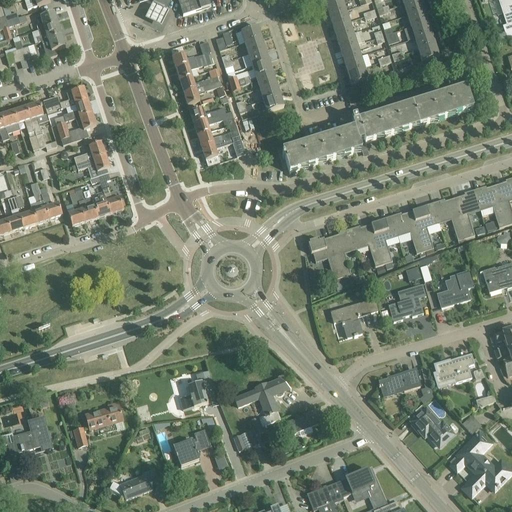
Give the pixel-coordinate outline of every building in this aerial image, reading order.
[(23,0),(27,11),(41,6),(51,3),(49,0),(23,0)] [(208,0),(140,0),(141,2),(146,0),(153,0),(154,2),(166,8),(170,1),(174,0),(177,0),(183,17),(201,11),(211,8),(208,0)] [(420,0),(404,6),(407,18),(424,12),(420,0)] [(499,1),(493,3),(497,17),(503,15),(507,27),(503,28),(505,34),(511,31),(511,0),(500,0),(498,1),(499,1)] [(346,12),(342,1),(325,6),(329,18),(346,12)] [(163,31),(172,11),(166,8),(154,2),(145,23),(163,31)] [(379,18),(385,16),(382,9),(376,11),(379,18)] [(349,24),(346,12),(329,18),(333,29),(349,24)] [(411,29),(428,24),(424,12),(407,18),(411,29)] [(7,23),(19,19),(17,13),(5,17),(7,23)] [(37,27),(38,32),(58,25),(54,14),(40,18),(43,25),(37,27)] [(9,29),(20,25),(27,23),(25,17),(19,19),(7,23),(9,29)] [(353,35),(349,24),(333,29),(337,41),(353,35)] [(428,24),(411,29),(415,40),(431,34),(428,24)] [(43,42),(61,36),(58,25),(38,32),(40,38),(37,39),(38,43),(38,44),(42,43),(43,43),(43,42)] [(245,45),(261,40),(258,28),(241,33),(245,45)] [(392,35),(385,37),(387,43),(388,47),(399,44),(396,34),(392,35)] [(431,34),(415,40),(418,52),(435,46),(431,34)] [(340,52),(357,47),(353,35),(337,41),(340,52)] [(56,52),(65,48),(61,36),(43,43),(42,43),(48,61),(49,61),(58,58),(56,52)] [(216,42),(219,53),(226,51),(223,39),(216,42)] [(265,51),(261,40),(245,45),(248,56),(265,51)] [(22,49),(23,49),(20,43),(14,45),(16,49),(16,51),(20,63),(26,61),(22,49)] [(176,71),(211,59),(210,55),(211,55),(207,44),(199,47),(203,57),(194,60),(193,59),(186,61),(182,48),(171,51),(173,58),(172,59),(176,71)] [(435,46),(418,52),(422,64),(439,58),(435,46)] [(361,58),(357,47),(340,52),(344,64),(361,58)] [(31,60),(28,50),(27,48),(23,49),(22,49),(26,61),(31,60)] [(15,65),(20,63),(16,51),(11,53),(15,65)] [(252,68),(269,62),(265,51),(248,56),(252,68)] [(9,67),(15,65),(11,53),(5,55),(9,67)] [(393,63),(399,62),(397,55),(391,57),(393,63)] [(364,70),(361,58),(344,64),(348,75),(364,70)] [(204,69),(213,66),(211,59),(176,71),(180,83),(192,79),(190,73),(197,71),(197,70),(203,68),(204,69)] [(256,80),(273,74),(269,62),(252,68),(254,73),(248,75),(249,78),(250,81),(256,80)] [(368,81),(364,70),(348,75),(351,87),(368,81)] [(260,91),(276,86),(273,74),(256,80),(260,91)] [(240,92),(237,82),(236,78),(228,81),(233,94),(240,92)] [(219,84),(217,79),(194,86),(192,79),(180,83),(184,95),(219,84)] [(198,96),(220,89),(219,84),(184,95),(188,107),(200,103),(198,96)] [(263,102),(280,97),(276,86),(260,91),(263,102)] [(473,111),(470,102),(466,89),(358,123),(356,118),(352,120),(353,125),(352,125),(354,130),(282,153),(284,156),(282,157),(283,160),(285,159),(289,174),(361,152),(363,157),(367,155),(364,145),(473,111)] [(47,116),(54,114),(76,107),(88,102),(84,90),(66,95),(69,102),(60,105),(57,98),(43,103),(47,116)] [(267,114),(284,109),(280,97),(263,102),(267,114)] [(78,113),(64,118),(65,124),(92,115),(88,102),(76,107),(78,113)] [(43,117),(42,114),(39,104),(26,108),(36,137),(42,135),(39,126),(48,123),(46,116),(43,117)] [(28,135),(34,133),(26,108),(14,113),(18,125),(24,123),(28,135)] [(194,126),(226,116),(224,110),(204,116),(202,110),(190,114),(194,126)] [(20,132),(18,125),(14,113),(1,117),(8,136),(20,132)] [(235,126),(233,119),(231,114),(194,126),(198,138),(210,134),(208,127),(223,123),(225,129),(229,128),(235,126)] [(88,139),(86,132),(96,128),(92,115),(76,120),(80,131),(69,134),(65,124),(56,127),(63,147),(88,139)] [(9,141),(8,136),(1,117),(0,116),(0,134),(3,143),(9,141)] [(239,138),(237,133),(235,126),(229,128),(231,135),(212,141),(210,134),(198,138),(202,150),(239,138)] [(42,135),(36,137),(40,151),(46,149),(47,149),(46,146),(42,135)] [(40,151),(36,137),(29,139),(33,153),(40,151)] [(239,138),(202,150),(205,162),(218,158),(215,151),(234,145),(239,159),(245,157),(239,138)] [(14,157),(19,155),(20,155),(16,143),(10,145),(14,157)] [(76,167),(106,157),(102,144),(89,148),(91,154),(74,160),(76,167)] [(106,157),(76,167),(78,173),(95,167),(97,174),(110,170),(106,157)] [(20,177),(33,174),(31,165),(18,167),(20,177)] [(49,180),(46,170),(40,172),(43,182),(49,180)] [(100,183),(104,195),(111,216),(124,212),(119,199),(113,201),(106,183),(110,182),(108,175),(98,179),(100,183)] [(506,184),(495,188),(507,227),(511,225),(511,214),(509,204),(511,202),(511,180),(505,182),(506,184)] [(50,222),(40,191),(39,191),(37,185),(30,187),(36,205),(31,206),(33,213),(37,226),(50,222)] [(482,190),(473,192),(480,213),(492,209),(499,230),(507,227),(495,188),(481,192),(481,190),(482,190)] [(58,205),(52,207),(48,195),(47,195),(45,189),(40,191),(50,222),(62,218),(58,205)] [(90,196),(83,198),(80,190),(74,192),(77,200),(85,224),(98,220),(92,202),(90,196)] [(465,197),(453,201),(466,240),(474,238),(467,217),(480,213),(473,192),(464,195),(465,197)] [(98,220),(111,216),(104,195),(98,197),(99,200),(92,202),(98,220)] [(14,199),(18,211),(24,209),(20,197),(14,199)] [(24,230),(20,217),(18,211),(14,199),(8,201),(12,213),(11,213),(13,220),(7,222),(11,234),(24,230)] [(72,228),(85,224),(77,200),(71,202),(75,214),(68,216),(72,228)] [(440,203),(432,205),(439,226),(451,222),(458,243),(466,240),(453,201),(440,205),(440,203),(441,203),(440,203)] [(428,237),(441,233),(439,226),(432,205),(424,208),(425,208),(426,209),(412,214),(425,253),(433,250),(428,237)] [(24,230),(37,226),(33,213),(20,217),(24,230)] [(401,215),(391,218),(398,239),(411,235),(417,255),(425,253),(412,214),(401,217),(401,215)] [(385,222),(371,227),(384,266),(392,264),(385,243),(398,239),(391,218),(383,221),(384,221),(385,222)] [(7,222),(0,224),(0,222),(0,237),(11,234),(7,222)] [(484,225),(487,235),(496,232),(494,223),(484,225)] [(376,269),(384,266),(371,227),(360,230),(359,228),(350,231),(356,252),(369,248),(376,269)] [(483,228),(475,231),(477,237),(485,235),(483,228)] [(330,240),(343,280),(351,277),(344,256),(356,252),(350,231),(342,234),(343,234),(343,235),(330,240)] [(508,237),(500,237),(497,239),(497,243),(500,246),(508,246),(510,244),(510,240),(508,237)] [(310,246),(308,247),(311,256),(313,256),(316,265),(327,261),(334,282),(342,280),(330,240),(319,243),(318,241),(309,244),(310,246)] [(417,264),(421,276),(428,273),(426,267),(432,265),(430,260),(417,264)] [(490,285),(486,286),(489,296),(490,296),(489,295),(500,292),(501,292),(500,289),(506,288),(507,292),(508,292),(507,290),(511,289),(511,266),(495,271),(494,270),(480,275),(486,273),(490,285)] [(412,279),(408,280),(409,284),(422,280),(419,269),(410,272),(412,279)] [(474,288),(472,279),(470,272),(455,277),(456,280),(445,283),(448,292),(437,295),(441,310),(470,301),(467,291),(474,288)] [(422,287),(397,294),(400,304),(389,307),(394,324),(402,322),(402,320),(412,317),(413,319),(423,315),(418,301),(425,299),(422,287)] [(355,320),(378,313),(374,301),(331,314),(334,325),(342,322),(343,325),(342,326),(342,327),(343,327),(347,340),(354,338),(354,339),(358,338),(357,337),(362,336),(358,323),(356,323),(355,320)] [(511,330),(502,334),(495,336),(497,344),(504,342),(506,346),(511,344),(511,330)] [(503,359),(500,350),(494,352),(497,361),(503,359)] [(472,381),(468,369),(475,368),(471,356),(450,362),(451,364),(448,365),(447,364),(436,368),(436,367),(435,367),(437,374),(434,375),(438,387),(454,382),(455,386),(472,381)] [(511,358),(510,359),(510,361),(503,363),(508,379),(511,377),(511,358)] [(476,382),(484,379),(481,372),(473,374),(476,382)] [(184,412),(208,406),(206,400),(216,397),(209,373),(197,377),(199,385),(188,388),(190,397),(180,400),(184,412)] [(379,390),(380,390),(382,396),(403,390),(404,394),(420,389),(415,373),(399,377),(400,378),(396,379),(396,377),(387,379),(387,381),(378,383),(380,388),(378,388),(379,390)] [(253,432),(261,428),(281,421),(278,413),(272,398),(275,396),(276,397),(278,398),(281,398),(283,396),(284,394),(284,392),(289,390),(290,392),(291,391),(280,380),(269,386),(255,391),(256,393),(235,401),(238,410),(260,401),(266,418),(258,421),(258,420),(250,423),(253,432)] [(421,391),(425,404),(434,397),(431,388),(429,388),(428,386),(424,387),(425,390),(421,391)] [(480,410),(495,403),(496,403),(493,397),(475,403),(478,409),(479,409),(480,410)] [(90,432),(123,423),(118,404),(108,407),(109,411),(86,418),(86,417),(90,432)] [(449,438),(426,412),(421,407),(409,418),(413,423),(412,424),(420,433),(425,429),(429,434),(427,435),(438,448),(449,438)] [(282,441),(318,426),(319,419),(313,414),(277,429),(282,441)] [(471,436),(481,428),(471,417),(462,425),(471,436)] [(44,419),(29,423),(32,434),(13,439),(15,445),(8,447),(13,464),(26,461),(24,453),(41,448),(42,453),(52,450),(44,419)] [(247,434),(249,439),(252,448),(259,446),(255,437),(263,433),(261,428),(253,432),(247,434)] [(83,430),(74,433),(75,438),(78,450),(88,447),(83,430)] [(173,449),(177,461),(181,470),(200,463),(196,453),(210,448),(205,432),(194,436),(197,443),(183,448),(182,446),(173,449)] [(470,498),(477,491),(484,484),(493,492),(496,489),(497,490),(498,488),(497,488),(504,481),(505,482),(511,474),(502,465),(496,472),(478,455),(488,444),(479,435),(460,454),(463,457),(451,468),(456,473),(467,462),(469,463),(465,467),(468,470),(469,469),(474,474),(476,477),(462,491),(472,500),(472,499),(470,498)] [(240,437),(234,440),(239,454),(246,451),(240,437)] [(222,449),(212,452),(218,472),(228,469),(222,449)] [(345,481),(337,485),(343,500),(351,496),(352,496),(354,500),(367,494),(369,500),(374,511),(373,511),(379,511),(387,509),(387,508),(373,475),(370,476),(370,477),(367,471),(346,481),(345,481)] [(120,487),(126,502),(134,498),(134,497),(144,494),(144,495),(152,492),(150,487),(157,484),(153,472),(145,475),(146,478),(120,487)] [(336,485),(307,496),(312,511),(336,511),(334,506),(343,502),(343,500),(337,485),(336,485)]
